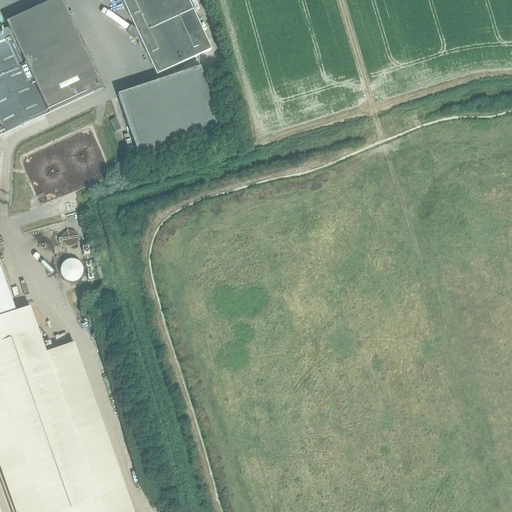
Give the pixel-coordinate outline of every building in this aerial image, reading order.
[(61,0),(55,0),(5,24),(7,29),(47,115),(103,89),(61,0)] [(121,0),(157,76),(212,50),(188,0),(121,0)] [(0,157),(1,158),(0,156),(0,136),(47,115),(7,29),(0,32),(0,157)] [(200,68),(118,96),(140,161),(221,133),(200,68)] [(120,130),(116,119),(110,121),(114,132),(120,130)] [(83,275),(84,273),(83,269),(81,265),(79,263),(77,262),(73,261),(71,261),(68,262),(65,264),(63,266),(62,268),(61,270),(61,272),(62,276),(63,278),(64,280),(67,283),(70,284),(72,284),(74,284),(77,283),(79,282),(80,281),(83,277),(83,275)] [(0,268),(0,318),(15,313),(0,268)] [(54,289),(59,277),(49,272),(43,283),(54,289)] [(101,511),(46,353),(30,308),(15,313),(0,318),(0,468),(15,511),(101,511)]
